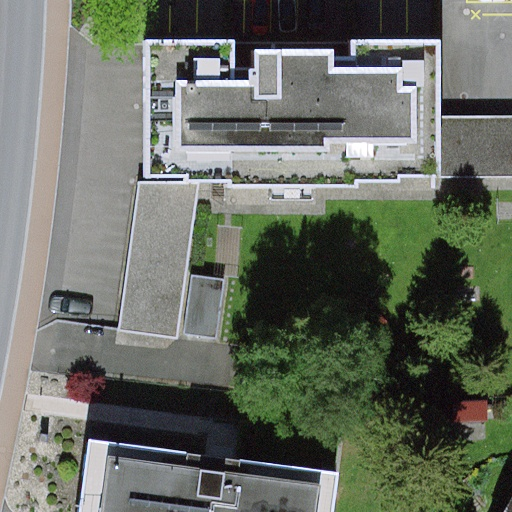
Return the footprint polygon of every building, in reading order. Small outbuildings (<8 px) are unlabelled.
[(224,37),(140,38),(141,168),(178,167),(179,176),(209,176),(431,174),(431,111),(430,36),(346,37),(347,61),(323,62),(322,43),(243,44),(243,75),(225,75),(224,37)] [(511,109),(431,111),(431,174),(511,172),(511,109)] [(186,339),(209,176),(179,176),(147,178),(129,327),(186,339)] [(223,334),(230,275),(204,272),(196,331),(223,334)] [(320,511),(326,471),(81,434),(68,511),(320,511)]
